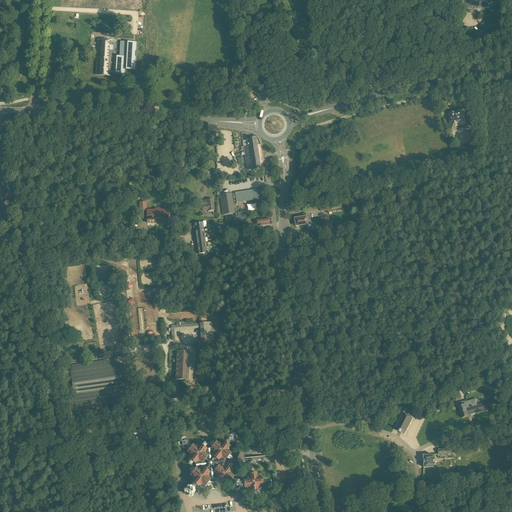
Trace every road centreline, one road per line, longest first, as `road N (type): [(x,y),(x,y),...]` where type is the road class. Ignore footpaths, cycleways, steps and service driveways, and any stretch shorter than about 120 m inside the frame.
road 1 (secondary): [(321,511),(284,272),(283,181)]
road 2 (unknown): [(299,315),(497,269),(488,189),(511,172)]
road 3 (track): [(63,439),(24,257)]
road 4 (primary): [(214,121),(34,111)]
road 5 (primary): [(342,105),(511,60)]
road 6 (residential): [(23,251),(189,238)]
